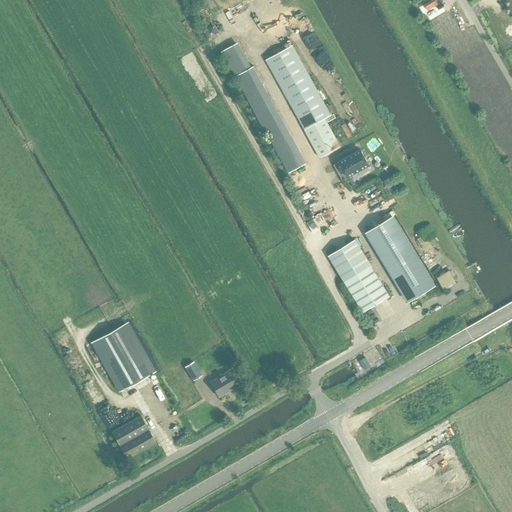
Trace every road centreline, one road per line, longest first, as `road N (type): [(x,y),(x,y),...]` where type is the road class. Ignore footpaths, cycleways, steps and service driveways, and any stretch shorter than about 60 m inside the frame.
road 1 (unclassified): [(78,511),(308,379)]
road 2 (track): [(186,31),(316,255)]
road 3 (tertiary): [(511,310),(329,416)]
road 4 (tertiary): [(329,416),(164,511)]
